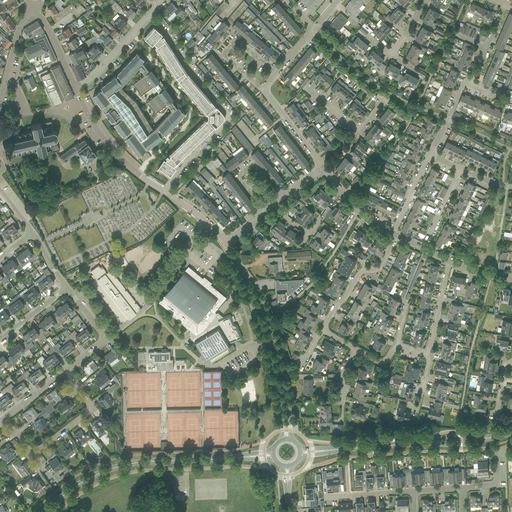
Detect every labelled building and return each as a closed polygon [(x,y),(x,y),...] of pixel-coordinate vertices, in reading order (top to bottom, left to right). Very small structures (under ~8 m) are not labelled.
[(7,0),(3,4),(0,6),(0,21),(0,22),(0,21),(0,23),(7,32),(9,31),(15,27),(13,23),(12,23),(10,20),(8,16),(6,17),(3,13),(7,10),(9,12),(12,9),(15,6),(16,7),(19,4),(16,0),(7,0)] [(64,3),(62,1),(61,0),(57,0),(56,2),(56,3),(53,5),(48,9),(50,12),(49,12),(50,14),(51,14),(53,16),(52,17),(55,22),(76,9),(72,3),(64,9),(61,6),(64,3)] [(116,2),(113,0),(108,0),(113,5),(110,7),(116,13),(119,11),(113,4),(116,2)] [(300,0),(301,0),(306,5),(312,10),(320,0),(300,0)] [(351,0),(350,1),(359,9),(364,2),(366,4),(369,1),(368,0),(351,0)] [(443,1),(441,0),(433,0),(432,3),(443,9),(445,6),(442,4),(443,1)] [(359,9),(350,1),(345,8),(352,14),(350,16),(356,22),(359,19),(354,15),(359,9)] [(122,8),(116,2),(113,4),(119,11),(122,8)] [(188,7),(192,12),(195,15),(197,13),(190,2),(187,5),(188,7)] [(403,8),(396,2),(393,5),(396,8),(393,12),(401,19),(405,13),(401,10),(403,8)] [(179,17),(184,12),(179,7),(177,9),(172,3),(162,13),(167,19),(174,12),(179,17)] [(276,13),(282,8),(278,3),(272,8),(276,13)] [(468,12),(467,14),(472,17),(477,6),(472,3),(471,5),(468,12)] [(131,8),(128,11),(125,8),(123,10),(126,13),(125,13),(130,18),(136,13),(133,10),(136,7),(132,4),(129,7),(131,8)] [(477,6),(472,17),(477,19),(483,6),(480,5),(480,7),(477,6)] [(483,6),(477,19),(479,20),(481,20),(482,20),(483,18),(487,10),(485,9),(485,7),(483,6)] [(260,13),(255,7),(252,10),(258,15),(260,13)] [(282,8),(276,13),(274,15),(278,19),(280,17),(286,12),(282,8)] [(429,8),(426,14),(434,19),(435,16),(439,17),(441,14),(429,8)] [(487,10),(483,18),(488,20),(488,21),(491,22),(494,17),(490,16),(492,12),(487,10)] [(290,17),(286,12),(280,17),(284,22),(290,17)] [(384,18),(386,20),(389,17),(393,21),(396,24),(401,19),(393,12),(390,15),(389,13),(384,18)] [(340,13),(335,19),(343,26),(348,20),(354,25),(356,22),(350,16),(347,19),(340,13)] [(434,19),(426,14),(423,20),(434,27),(436,23),(432,21),(434,19)] [(265,23),(267,21),(261,15),(259,17),(265,23)] [(380,15),(378,17),(380,19),(382,21),(380,23),(382,25),(380,28),(387,34),(392,29),(388,26),(385,23),(387,21),(388,21),(386,20),(384,18),(383,17),(382,16),(380,15)] [(112,19),(110,21),(114,25),(116,23),(117,24),(121,29),(127,23),(120,16),(114,21),(112,19)] [(294,21),(290,17),(284,22),(288,26),(294,21)] [(343,26),(335,19),(329,26),(335,31),(333,32),(337,35),(338,34),(339,34),(341,32),(339,30),(343,26)] [(110,21),(110,22),(108,20),(106,22),(113,30),(110,33),(115,38),(120,33),(114,28),(115,27),(114,25),(110,21)] [(237,30),(242,24),(237,20),(232,26),(237,30)] [(37,21),(29,26),(33,34),(34,33),(35,35),(32,36),(33,39),(45,34),(43,30),(42,28),(37,21)] [(294,21),(288,26),(290,28),(287,31),(289,33),(292,31),(298,26),(294,21)] [(230,26),(224,22),(220,26),(226,31),(230,26)] [(67,26),(68,28),(62,31),(66,38),(75,32),(72,28),(74,25),(73,23),(67,26)] [(175,32),(178,30),(172,23),(169,25),(175,32)] [(364,23),(362,26),(366,30),(368,32),(371,29),(364,23)] [(467,28),(469,24),(466,23),(465,25),(463,24),(460,32),(465,34),(467,28)] [(247,28),(242,24),(237,30),(242,34),(247,28)] [(247,28),(242,34),(246,38),(251,32),(255,28),(250,24),(247,28)] [(473,25),(469,24),(467,28),(465,34),(468,35),(473,25)] [(511,28),(511,27),(504,24),(502,30),(510,33),(511,28)] [(473,25),(468,35),(473,37),(475,32),(477,33),(478,31),(479,28),(473,25)] [(33,34),(29,26),(23,30),(24,32),(21,33),(25,39),(31,35),(32,36),(35,35),(34,33),(33,34)] [(147,34),(144,37),(153,45),(155,43),(156,45),(157,47),(155,48),(159,54),(163,60),(167,66),(171,72),(175,79),(177,78),(178,79),(179,81),(178,82),(182,87),(187,93),(192,98),(196,104),(201,109),(206,115),(207,114),(208,116),(208,117),(208,119),(207,120),(206,119),(200,124),(195,129),(190,134),(185,139),(180,144),(174,149),(169,154),(170,156),(170,157),(168,155),(166,157),(167,158),(166,159),(165,160),(164,159),(157,169),(164,173),(170,177),(177,167),(176,167),(174,166),(177,163),(183,158),(188,153),(193,148),(197,144),(198,143),(203,138),(209,133),(214,128),(214,127),(215,126),(217,128),(223,121),(224,121),(224,120),(225,119),(225,118),(225,117),(224,116),(224,115),(220,110),(218,108),(216,109),(215,108),(215,107),(210,102),(206,96),(201,91),(200,89),(196,85),(192,80),(187,74),(186,74),(185,72),(181,66),(177,60),(174,54),(170,48),(166,41),(165,41),(165,42),(164,39),(165,38),(166,38),(164,36),(162,37),(162,36),(161,36),(163,34),(157,29),(154,26),(153,26),(151,29),(149,31),(149,32),(147,34)] [(220,26),(216,31),(222,36),(226,31),(220,26)] [(302,30),(298,26),(292,31),(296,35),(302,30)] [(362,26),(359,29),(365,35),(368,32),(366,30),(362,26)] [(431,36),(433,33),(422,27),(419,33),(427,37),(428,35),(431,36)] [(377,31),(375,29),(373,32),(382,40),(387,34),(380,28),(377,31)] [(444,31),(437,28),(435,31),(437,32),(444,36),(445,34),(443,32),(444,31)] [(510,33),(502,30),(500,35),(507,39),(510,33)] [(216,31),(212,36),(218,40),(222,36),(216,31)] [(0,44),(1,45),(7,49),(11,42),(6,38),(5,38),(4,37),(5,35),(1,32),(0,33),(0,44)] [(107,34),(106,32),(100,38),(103,41),(107,46),(113,40),(108,36),(109,35),(107,34)] [(256,36),(251,32),(246,38),(251,42),(256,36)] [(419,33),(416,39),(426,45),(428,42),(430,39),(427,37),(419,33)] [(26,47),(21,49),(25,55),(26,54),(28,59),(33,57),(46,51),(47,51),(52,62),(56,60),(45,34),(33,39),(35,43),(26,47)] [(257,34),(256,36),(251,42),(255,46),(260,40),(262,38),(257,34)] [(500,35),(497,41),(505,44),(507,39),(500,35)] [(81,40),(79,36),(68,42),(72,49),(82,43),(80,40),(81,40)] [(212,36),(208,40),(214,45),(218,40),(212,36)] [(357,37),(353,42),(350,39),(349,41),(346,45),(345,46),(350,50),(353,47),(356,49),(363,42),(357,37)] [(206,38),(202,42),(198,48),(203,52),(207,47),(210,50),(214,45),(208,40),(206,38)] [(260,40),(255,46),(260,50),(265,44),(260,40)] [(82,47),(69,54),(71,58),(73,56),(75,59),(73,60),(75,64),(80,61),(87,57),(87,56),(89,58),(92,61),(94,59),(95,60),(98,57),(97,55),(99,53),(100,55),(103,52),(101,50),(97,46),(100,43),(98,41),(95,43),(95,44),(94,45),(94,46),(88,52),(84,49),(83,49),(82,47)] [(505,44),(497,41),(495,46),(502,50),(505,44)] [(363,42),(356,49),(359,52),(356,55),(360,59),(362,58),(366,53),(364,51),(368,46),(363,42)] [(461,50),(461,51),(472,55),(474,50),(470,48),(471,45),(464,42),(463,47),(465,48),(464,51),(461,50)] [(269,48),(265,44),(260,50),(264,54),(269,48)] [(423,54),(426,49),(420,45),(418,48),(413,45),(410,51),(418,55),(420,52),(423,54)] [(311,48),(306,52),(312,57),(315,59),(318,55),(318,56),(322,52),(314,46),(312,49),(311,48)] [(274,52),(269,48),(264,54),(269,57),(274,52)] [(494,55),(502,58),(505,52),(497,49),(494,55)] [(274,52),(269,57),(274,61),(278,56),(280,53),(275,50),(274,52)] [(366,53),(362,58),(367,62),(370,59),(373,61),(378,55),(373,50),(369,55),(366,53)] [(418,55),(410,51),(406,57),(412,60),(410,62),(417,66),(420,60),(416,59),(418,55)] [(472,55),(461,51),(459,55),(470,60),(472,55)] [(174,102),(172,100),(174,99),(165,88),(163,90),(158,83),(160,81),(151,70),(150,71),(148,68),(147,67),(147,66),(146,65),(142,61),(145,59),(137,52),(119,72),(117,73),(118,74),(117,76),(116,75),(101,86),(103,89),(102,90),(101,89),(93,95),(102,107),(103,106),(104,107),(103,108),(104,109),(105,111),(106,110),(107,111),(105,112),(112,122),(114,120),(116,123),(115,124),(124,136),(125,135),(127,137),(126,138),(139,156),(147,150),(146,149),(148,148),(148,149),(163,137),(165,134),(166,134),(186,113),(179,106),(178,107),(175,104),(175,103),(175,104),(174,103),(174,102)] [(312,57),(306,52),(303,57),(308,62),(312,57)] [(210,63),(216,58),(212,54),(206,59),(210,63)] [(378,55),(373,61),(375,64),(373,67),(379,72),(383,65),(382,66),(380,64),(383,60),(378,55)] [(470,60),(459,55),(457,60),(467,65),(470,60)] [(494,55),(492,60),(500,63),(502,58),(494,55)] [(80,61),(81,62),(72,67),(78,80),(86,77),(86,76),(89,75),(89,73),(90,72),(96,67),(93,64),(87,57),(83,59),(80,61)] [(308,62),(303,57),(299,61),(305,66),(308,62)] [(216,58),(210,63),(212,66),(210,67),(212,69),(219,63),(216,58)] [(467,65),(457,60),(454,67),(456,68),(460,70),(461,68),(465,70),(467,65)] [(500,63),(492,60),(490,66),(497,69),(500,63)] [(299,61),(295,66),(301,71),(305,66),(299,61)] [(219,63),(212,69),(214,72),(215,70),(217,72),(223,67),(219,63)] [(387,67),(383,65),(379,72),(379,71),(389,77),(390,74),(395,66),(389,63),(387,67)] [(47,69),(38,73),(50,107),(51,107),(50,106),(53,105),(53,106),(54,106),(53,105),(61,102),(62,102),(61,101),(64,100),(65,102),(73,98),(73,97),(68,86),(67,83),(59,64),(50,68),(51,71),(49,72),(48,72),(47,70),(47,69)] [(301,71),(295,66),(291,70),(297,75),(299,73),(301,75),(303,73),(301,71)] [(395,66),(390,74),(393,76),(392,77),(398,81),(401,76),(398,74),(400,69),(395,66)] [(497,69),(490,66),(487,71),(495,74),(497,69)] [(216,74),(215,75),(219,79),(221,77),(227,72),(223,67),(217,72),(216,74)] [(315,75),(315,76),(316,77),(319,80),(326,71),(327,70),(323,67),(322,68),(320,69),(315,75)] [(451,68),(449,73),(457,77),(460,70),(456,68),(455,70),(451,68)] [(291,70),(287,75),(293,80),(295,82),(296,83),(300,78),(297,75),(291,70)] [(327,70),(326,71),(319,80),(323,83),(329,76),(331,74),(327,70)] [(495,74),(487,71),(485,77),(493,80),(495,74)] [(227,72),(221,77),(225,82),(231,77),(227,72)] [(398,81),(397,83),(403,86),(404,84),(405,83),(408,84),(408,85),(413,76),(406,73),(404,76),(404,77),(401,76),(398,81)] [(457,77),(449,73),(447,78),(455,82),(457,77)] [(293,80),(287,75),(283,80),(289,85),(293,80)] [(329,76),(323,83),(328,87),(333,80),(329,76)] [(407,85),(406,88),(409,90),(410,87),(411,86),(415,88),(419,80),(417,79),(415,78),(413,76),(408,85),(408,84),(407,85)] [(31,77),(23,80),(28,89),(29,89),(30,89),(31,91),(37,88),(31,77)] [(235,81),(231,77),(225,82),(229,86),(235,81)] [(493,80),(485,77),(482,82),(490,86),(493,80)] [(447,78),(446,81),(443,79),(441,84),(442,84),(447,87),(448,85),(453,87),(454,85),(455,85),(456,83),(455,83),(455,82),(447,78)] [(339,79),(336,82),(331,89),(335,93),(343,83),(339,79)] [(235,81),(229,86),(233,91),(239,86),(235,81)] [(343,83),(335,93),(339,96),(345,89),(347,87),(343,83)] [(447,87),(442,84),(441,86),(440,87),(438,91),(449,96),(452,91),(447,88),(447,87)] [(236,90),(238,93),(235,95),(237,97),(237,98),(246,90),(242,85),(236,90)] [(347,87),(345,89),(339,96),(344,100),(351,90),(347,87)] [(246,90),(237,98),(240,99),(242,97),(244,100),(250,95),(246,90)] [(351,90),(344,100),(348,103),(353,96),(354,97),(356,94),(351,90)] [(449,96),(438,91),(436,96),(447,101),(449,96)] [(463,105),(468,96),(465,94),(464,96),(462,95),(458,103),(463,105)] [(254,99),(250,95),(244,100),(248,104),(254,99)] [(447,101),(436,96),(433,104),(439,106),(440,104),(445,106),(447,101)] [(468,96),(463,105),(468,108),(472,99),(470,98),(470,97),(468,96)] [(254,99),(248,104),(252,109),(258,104),(254,99)] [(472,99),(468,108),(473,110),(478,100),(475,99),(474,100),(472,99)] [(356,100),(353,102),(348,109),(352,113),(360,103),(356,100)] [(480,101),(478,100),(473,110),(478,112),(482,104),(479,103),(480,101)] [(293,103),(287,107),(287,108),(287,109),(288,111),(289,111),(289,110),(291,112),(299,106),(300,105),(298,103),(295,105),(293,103)] [(360,103),(352,113),(356,116),(362,109),(364,106),(360,103)] [(484,105),(482,104),(478,112),(483,114),(487,104),(485,103),(484,105)] [(262,109),(258,104),(252,109),(256,114),(262,109)] [(487,104),(483,114),(488,116),(492,108),(489,107),(490,105),(487,104)] [(299,106),(291,112),(293,114),(292,115),(292,116),(293,117),(294,117),(295,117),(303,111),(299,106)] [(494,109),(492,108),(488,116),(493,119),(497,109),(495,107),(494,109)] [(362,109),(356,116),(358,117),(361,119),(363,116),(366,118),(370,113),(367,111),(366,112),(364,111),(365,109),(363,108),(362,109)] [(389,108),(384,114),(390,119),(394,113),(401,119),(403,120),(404,119),(406,121),(408,119),(404,116),(398,111),(394,108),(392,110),(389,108)] [(265,113),(262,109),(256,114),(260,118),(265,113)] [(500,110),(497,109),(493,119),(498,121),(502,113),(499,111),(500,110)] [(303,111),(295,117),(294,118),(295,120),(296,120),(297,120),(298,122),(306,116),(303,111)] [(508,123),(511,113),(508,112),(507,114),(505,113),(502,121),(508,123)] [(265,113),(260,118),(264,123),(269,118),(265,113)] [(384,114),(379,120),(385,125),(388,122),(390,124),(392,121),(390,119),(384,114)] [(307,115),(306,116),(298,122),(300,124),(299,124),(299,125),(300,127),(301,127),(302,126),(302,127),(308,122),(306,120),(309,117),(307,115)] [(269,118),(264,123),(261,125),(263,127),(265,125),(267,127),(273,122),(269,118)] [(426,125),(434,129),(436,125),(435,125),(436,123),(426,118),(425,121),(427,122),(426,125)] [(11,134),(11,135),(6,136),(5,136),(5,137),(6,137),(7,142),(4,143),(3,142),(2,143),(3,144),(4,149),(4,150),(5,151),(5,150),(8,149),(10,154),(9,155),(10,156),(10,155),(15,154),(15,155),(16,155),(16,154),(20,153),(20,154),(21,153),(21,152),(25,151),(26,152),(27,152),(26,151),(31,150),(31,151),(32,155),(37,153),(36,154),(37,155),(38,153),(46,151),(47,152),(47,151),(51,150),(53,151),(53,152),(54,151),(55,151),(56,152),(59,151),(59,150),(59,151),(60,150),(59,150),(58,145),(59,143),(58,143),(56,142),(55,140),(56,140),(55,139),(57,137),(58,137),(58,136),(57,136),(56,133),(57,132),(56,132),(53,131),(54,130),(53,130),(52,126),(53,126),(52,126),(51,121),(51,120),(50,121),(45,122),(45,121),(45,122),(41,123),(40,123),(39,124),(31,126),(30,125),(30,126),(26,127),(27,132),(22,133),(22,132),(21,132),(21,133),(17,134),(17,133),(16,133),(16,134),(12,135),(11,134)] [(312,122),(309,125),(305,128),(307,130),(306,131),(309,136),(317,130),(318,129),(312,122)] [(375,124),(370,131),(379,138),(381,135),(379,134),(381,130),(384,132),(388,135),(390,133),(385,128),(380,125),(378,127),(375,124)] [(277,135),(283,130),(280,125),(273,130),(277,135)] [(426,125),(425,128),(422,126),(421,129),(431,134),(432,132),(433,133),(434,129),(426,125)] [(421,129),(420,131),(422,132),(421,135),(429,140),(431,136),(430,136),(431,134),(421,129)] [(283,130),(277,135),(281,139),(287,135),(283,130)] [(321,135),(317,130),(309,136),(313,141),(321,135)] [(379,138),(370,131),(365,137),(368,139),(366,141),(372,146),(375,143),(373,141),(375,138),(377,140),(379,138)] [(287,135),(281,139),(283,142),(280,144),(282,147),(285,144),(291,140),(287,135)] [(321,135),(313,141),(317,146),(326,139),(324,137),(321,139),(319,136),(321,135)] [(421,135),(419,138),(417,137),(416,140),(417,140),(426,144),(426,143),(427,143),(429,140),(421,135)] [(326,139),(317,146),(321,151),(323,149),(325,151),(332,147),(328,143),(326,139)] [(77,143),(63,154),(59,157),(63,162),(67,159),(74,154),(76,156),(78,154),(85,163),(96,155),(88,144),(87,144),(84,140),(78,144),(77,143)] [(291,140),(285,144),(288,149),(294,144),(291,140)] [(372,146),(366,141),(365,144),(360,140),(355,146),(363,153),(368,147),(371,149),(373,147),(372,146)] [(417,140),(415,143),(413,142),(412,145),(422,149),(423,148),(424,148),(426,144),(417,140)] [(447,154),(452,144),(447,141),(443,150),(445,151),(444,152),(447,154)] [(294,144),(288,149),(290,151),(287,154),(289,156),(292,154),(298,149),(294,144)] [(452,144),(447,154),(449,155),(450,153),(452,154),(456,146),(452,144)] [(422,149),(412,145),(411,147),(415,149),(413,152),(420,155),(422,152),(421,151),(422,149)] [(363,153),(355,146),(350,152),(354,155),(352,158),(354,159),(360,164),(362,161),(359,159),(363,153)] [(456,146),(452,154),(455,155),(454,157),(456,158),(461,149),(456,146)] [(298,149),(292,154),(296,158),(302,154),(298,149)] [(466,151),(461,149),(456,158),(459,160),(460,158),(462,159),(463,157),(466,151)] [(466,151),(463,157),(466,158),(465,160),(467,161),(472,151),(467,149),(466,151)] [(249,155),(244,150),(239,153),(244,159),(249,155)] [(261,154),(257,150),(251,155),(255,159),(261,154)] [(408,153),(406,157),(406,158),(411,161),(412,158),(417,161),(418,160),(417,160),(418,158),(418,159),(420,155),(413,152),(410,150),(408,153)] [(472,151),(467,161),(470,162),(470,160),(473,162),(477,154),(472,151)] [(239,153),(235,157),(239,163),(244,159),(239,153)] [(261,154),(255,159),(259,164),(265,159),(261,154)] [(302,154),(296,158),(299,163),(305,158),(302,154)] [(482,156),(477,154),(473,162),(475,163),(474,164),(477,166),(482,156)] [(482,156),(477,166),(479,167),(480,165),(482,166),(486,158),(482,156)] [(217,157),(216,157),(212,160),(217,167),(219,166),(222,164),(217,157)] [(239,163),(235,157),(230,161),(234,166),(239,163)] [(265,159),(259,164),(263,168),(269,163),(267,161),(269,159),(267,157),(265,159)] [(305,158),(299,163),(303,168),(309,163),(305,158)] [(360,164),(354,159),(351,162),(345,158),(341,163),(350,170),(354,165),(356,167),(359,164),(360,164)] [(404,161),(403,164),(413,169),(415,165),(414,165),(415,163),(416,164),(417,161),(412,158),(411,161),(406,158),(404,161)] [(491,161),(486,158),(482,166),(485,168),(484,169),(486,170),(491,161)] [(494,162),(491,161),(486,170),(489,172),(490,170),(492,171),(496,164),(497,165),(499,161),(495,159),(494,162)] [(230,161),(225,164),(230,170),(234,166),(230,161)] [(273,168),(269,163),(263,168),(267,173),(273,168)] [(350,170),(341,163),(337,168),(345,176),(350,170)] [(413,169),(403,164),(402,164),(400,169),(410,174),(411,172),(411,173),(413,169)] [(277,173),(273,168),(267,173),(271,178),(277,173)] [(441,176),(437,175),(439,172),(432,168),(430,172),(431,172),(430,174),(440,179),(441,176)] [(399,171),(399,172),(398,175),(401,176),(408,180),(410,176),(409,176),(410,174),(400,169),(399,171)] [(226,182),(232,177),(228,172),(222,177),(226,182)] [(280,177),(277,173),(271,178),(275,182),(280,177)] [(440,179),(430,174),(429,176),(428,175),(426,179),(434,182),(435,179),(439,181),(440,179)] [(408,180),(401,176),(399,179),(396,178),(395,180),(404,185),(405,183),(406,183),(408,180)] [(236,182),(232,177),(226,182),(230,187),(236,182)] [(280,177),(275,182),(276,184),(279,187),(284,182),(280,177)] [(434,182),(426,179),(425,182),(426,183),(425,185),(435,190),(436,187),(432,185),(434,182)] [(395,180),(394,182),(392,182),(391,185),(403,191),(404,187),(403,187),(404,185),(395,180)] [(210,183),(213,186),(216,190),(217,189),(220,187),(218,185),(216,186),(213,181),(210,183)] [(190,192),(196,186),(191,182),(186,187),(190,192)] [(239,187),(236,182),(230,187),(233,191),(239,187)] [(465,183),(464,186),(474,191),(476,186),(468,182),(467,184),(465,183)] [(198,184),(196,186),(190,192),(194,196),(200,190),(202,188),(198,184)] [(435,190),(425,185),(424,186),(423,186),(421,190),(428,193),(431,195),(433,192),(435,190)] [(447,191),(448,189),(442,186),(439,192),(440,193),(445,195),(447,191)] [(474,191),(464,186),(463,188),(464,189),(463,192),(471,196),(474,191)] [(239,187),(233,191),(237,196),(243,191),(239,187)] [(319,204),(320,202),(327,194),(320,189),(314,197),(318,200),(316,202),(319,204)] [(204,195),(200,190),(194,196),(198,200),(204,195)] [(370,204),(375,193),(369,190),(366,196),(367,196),(365,201),(370,204)] [(421,190),(418,195),(424,198),(429,200),(430,198),(429,198),(431,195),(428,193),(421,190)] [(243,191),(237,196),(241,201),(247,196),(243,191)] [(471,196),(463,192),(462,194),(461,193),(459,196),(469,200),(471,196)] [(380,196),(375,193),(370,204),(374,206),(378,198),(380,196)] [(327,194),(320,202),(323,204),(321,206),(325,208),(326,209),(323,214),(325,216),(330,208),(326,205),(332,198),(327,194)] [(208,199),(204,195),(198,200),(203,204),(208,199)] [(418,195),(414,203),(422,207),(423,204),(426,206),(429,200),(424,198),(418,195)] [(241,201),(238,203),(242,207),(244,206),(250,201),(247,196),(241,201)] [(309,201),(302,196),(300,199),(306,203),(305,203),(307,204),(309,201)] [(469,200),(459,196),(458,198),(460,199),(459,201),(467,205),(469,200)] [(378,198),(374,206),(379,209),(383,201),(378,198)] [(385,198),(383,201),(379,209),(384,211),(389,200),(385,198)] [(208,199),(203,204),(207,209),(212,203),(208,199)] [(389,200),(384,211),(389,214),(394,203),(389,200)] [(254,206),(250,201),(244,206),(248,211),(254,206)] [(456,203),(455,205),(464,210),(467,205),(459,201),(457,203),(456,203)] [(212,203),(207,209),(211,213),(216,208),(212,203)] [(400,206),(394,203),(389,214),(394,216),(398,208),(399,209),(400,206)] [(425,209),(422,207),(414,203),(413,207),(414,207),(413,209),(422,214),(425,209)] [(291,204),(285,208),(288,212),(294,208),(291,204)] [(464,210),(455,205),(453,208),(455,209),(454,211),(462,215),(464,210)] [(304,210),(302,213),(309,219),(314,213),(304,206),(302,209),(304,210)] [(333,210),(330,208),(325,216),(328,218),(330,215),(332,217),(335,220),(341,212),(338,210),(339,209),(336,207),(333,210)] [(221,212),(216,208),(211,213),(215,217),(221,212)] [(422,214),(413,209),(412,211),(411,211),(409,214),(416,218),(418,215),(421,217),(422,214)] [(462,215),(454,211),(453,213),(451,212),(450,215),(459,220),(462,215)] [(221,212),(215,217),(219,222),(225,216),(221,212)] [(341,212),(335,220),(333,223),(337,225),(338,229),(340,230),(338,234),(342,236),(347,226),(345,225),(347,224),(344,222),(348,216),(345,214),(345,215),(341,212)] [(299,216),(298,215),(295,218),(305,225),(309,219),(302,213),(299,216)] [(416,218),(409,214),(407,218),(408,218),(407,220),(417,225),(418,222),(415,221),(416,218)] [(459,220),(450,215),(448,217),(450,218),(449,221),(457,225),(459,220)] [(229,221),(225,216),(219,222),(224,226),(229,221)] [(6,220),(8,223),(5,225),(12,235),(18,231),(14,226),(16,224),(11,217),(6,220)] [(417,225),(407,220),(406,222),(406,221),(404,225),(411,228),(412,226),(416,227),(417,225)] [(273,228),(270,231),(274,234),(273,234),(279,238),(285,230),(283,229),(285,225),(279,221),(273,228)] [(443,228),(450,232),(452,229),(455,230),(457,228),(447,223),(446,225),(445,224),(443,228)] [(12,235),(5,225),(0,229),(0,234),(3,239),(5,237),(7,239),(12,235)] [(411,228),(404,225),(402,229),(403,229),(402,231),(405,232),(405,233),(405,234),(411,237),(412,236),(412,235),(412,236),(413,235),(413,234),(413,233),(414,230),(411,229),(411,228)] [(320,233),(320,234),(322,235),(320,238),(327,244),(329,241),(331,239),(333,236),(330,233),(331,233),(328,231),(324,228),(320,233)] [(450,232),(443,228),(441,232),(442,232),(441,234),(451,239),(452,236),(449,235),(450,232)] [(285,230),(279,238),(284,242),(288,245),(290,242),(291,241),(296,234),(290,229),(287,232),(285,230)] [(358,230),(357,232),(353,230),(348,239),(357,244),(357,243),(363,233),(358,230)] [(363,233),(357,243),(362,245),(363,243),(368,235),(363,233)] [(451,239),(441,234),(440,236),(440,235),(438,239),(447,243),(448,240),(450,241),(451,239)] [(268,245),(271,241),(263,235),(261,238),(258,236),(253,242),(263,249),(267,244),(268,245)] [(368,235),(363,243),(370,247),(370,246),(371,244),(370,243),(372,238),(368,235)] [(313,240),(309,245),(312,247),(313,248),(315,249),(315,248),(318,250),(320,246),(323,249),(327,244),(320,238),(318,241),(316,239),(314,241),(313,240)] [(447,243),(438,239),(436,242),(437,243),(436,245),(446,250),(448,244),(447,243)] [(370,246),(370,247),(368,249),(375,253),(381,243),(376,240),(372,247),(370,246)] [(381,243),(375,253),(381,257),(383,253),(382,252),(386,245),(381,243)] [(401,249),(399,254),(407,258),(409,259),(413,251),(406,247),(404,250),(401,249)] [(30,256),(33,260),(37,256),(33,251),(31,253),(27,248),(22,252),(27,259),(30,256)] [(310,251),(286,253),(287,259),(296,258),(298,258),(298,260),(311,259),(310,251)] [(17,256),(18,258),(16,260),(22,268),(22,267),(29,261),(27,259),(22,252),(17,256)] [(399,254),(396,259),(404,263),(407,258),(399,254)] [(345,263),(353,268),(357,261),(346,255),(345,258),(347,260),(345,263)] [(283,271),(282,257),(267,258),(270,258),(270,264),(270,272),(283,271)] [(12,259),(7,264),(12,270),(15,268),(18,271),(22,268),(16,260),(14,261),(12,259)] [(396,259),(394,264),(395,264),(394,266),(401,270),(404,271),(405,269),(407,264),(406,264),(404,263),(396,259)] [(431,261),(429,266),(427,266),(426,269),(429,269),(437,272),(439,266),(434,265),(435,262),(431,261)] [(353,268),(345,263),(343,267),(340,266),(337,271),(336,271),(336,272),(342,275),(344,276),(346,272),(349,274),(353,268)] [(12,270),(7,264),(2,268),(6,273),(4,274),(9,281),(8,279),(12,276),(9,273),(12,270)] [(121,324),(142,308),(142,307),(140,308),(136,303),(135,303),(134,302),(135,302),(126,290),(125,291),(124,289),(125,289),(116,277),(115,278),(114,277),(115,276),(110,270),(112,269),(106,273),(105,272),(102,267),(100,268),(98,265),(90,271),(92,274),(91,275),(95,280),(96,281),(91,285),(91,286),(92,285),(97,290),(98,291),(107,303),(107,302),(108,304),(117,316),(117,315),(118,316),(118,317),(122,323),(121,324)] [(163,298),(159,302),(168,310),(173,314),(172,315),(185,326),(190,331),(189,333),(190,336),(189,337),(193,342),(194,342),(195,342),(203,355),(206,361),(209,359),(212,363),(230,352),(235,348),(233,344),(230,346),(229,344),(228,341),(231,340),(235,341),(240,339),(241,336),(238,327),(237,327),(231,325),(233,322),(235,321),(233,316),(231,317),(228,316),(222,318),(217,314),(215,312),(217,309),(226,298),(211,285),(212,283),(207,279),(206,278),(204,277),(203,279),(198,275),(196,273),(188,266),(185,271),(185,270),(182,274),(181,275),(181,276),(179,278),(175,282),(174,284),(167,292),(165,294),(163,296),(164,297),(163,298)] [(392,267),(390,272),(398,276),(401,270),(394,266),(394,268),(392,267)] [(43,279),(48,286),(54,282),(50,277),(52,276),(46,268),(42,272),(46,277),(43,279)] [(342,275),(336,272),(332,278),(334,280),(332,283),(341,288),(345,281),(340,278),(342,275)] [(398,276),(390,272),(387,277),(398,282),(398,283),(400,280),(397,278),(398,276)] [(0,274),(0,279),(1,279),(4,284),(9,281),(4,274),(2,276),(0,274)] [(427,275),(425,274),(424,279),(426,279),(426,280),(435,282),(436,277),(427,275)] [(457,286),(459,277),(452,276),(449,288),(452,289),(453,285),(457,286)] [(48,286),(43,279),(41,277),(34,282),(34,283),(40,290),(42,288),(43,290),(45,289),(46,290),(48,288),(48,287),(48,286)] [(285,291),(286,295),(289,295),(289,294),(290,294),(300,286),(301,287),(302,285),(302,284),(304,282),(304,277),(274,279),(275,292),(277,292),(285,291)] [(398,282),(387,277),(385,282),(395,287),(398,282)] [(459,277),(457,286),(460,286),(459,291),(461,291),(460,295),(464,296),(466,289),(467,285),(464,285),(466,279),(459,277)] [(383,286),(382,287),(384,288),(383,290),(384,290),(389,293),(390,291),(393,286),(385,282),(384,282),(383,284),(384,284),(383,286)] [(466,289),(464,296),(467,296),(471,297),(472,291),(476,292),(479,284),(472,282),(469,290),(466,289)] [(34,283),(27,289),(28,291),(34,298),(34,297),(35,298),(38,296),(37,295),(39,294),(37,292),(40,290),(34,283)] [(341,288),(332,283),(331,287),(328,285),(324,292),(330,295),(331,293),(337,296),(341,288)] [(365,283),(361,289),(370,294),(371,291),(374,293),(376,290),(377,287),(373,285),(370,283),(371,284),(370,286),(368,285),(365,283)] [(23,290),(19,293),(22,298),(24,297),(28,302),(34,298),(28,291),(27,289),(26,288),(23,290)] [(370,294),(361,289),(358,295),(363,298),(361,301),(367,304),(370,298),(368,297),(370,294)] [(508,303),(511,303),(511,294),(509,294),(510,291),(508,290),(508,289),(503,289),(502,294),(504,294),(503,300),(508,300),(508,303)] [(286,299),(286,295),(285,291),(277,292),(277,299),(280,299),(280,302),(286,302),(285,299),(286,299)] [(12,300),(19,309),(24,305),(20,300),(22,298),(19,293),(14,297),(17,300),(14,302),(12,300)] [(319,296),(318,297),(317,299),(320,301),(319,304),(326,308),(329,302),(319,296)] [(388,300),(386,302),(389,304),(397,308),(400,301),(389,296),(388,300)] [(419,305),(420,305),(419,307),(427,309),(423,308),(423,306),(428,307),(430,302),(421,299),(419,305)] [(19,309),(12,300),(7,304),(6,303),(4,305),(4,306),(10,313),(12,312),(13,314),(19,309)] [(367,304),(361,301),(360,303),(355,301),(352,307),(359,311),(361,308),(364,310),(367,304)] [(66,302),(60,307),(68,316),(66,313),(69,311),(72,316),(76,313),(72,308),(71,309),(66,302)] [(451,303),(450,310),(463,313),(465,309),(467,309),(468,308),(474,309),(475,306),(462,303),(461,306),(451,303)] [(326,308),(319,304),(317,307),(313,305),(310,310),(312,312),(316,314),(317,311),(323,314),(326,308)] [(385,305),(383,309),(394,314),(397,308),(389,304),(388,307),(385,305)] [(2,308),(4,310),(0,312),(0,315),(4,321),(9,317),(8,315),(10,313),(4,306),(2,308)] [(68,316),(60,307),(55,311),(58,315),(55,317),(61,324),(66,320),(65,318),(68,316)] [(359,311),(352,307),(348,313),(351,315),(350,317),(357,321),(360,316),(357,314),(359,311)] [(418,311),(419,311),(422,312),(421,316),(417,315),(417,317),(428,320),(430,314),(426,312),(427,309),(419,307),(418,311)] [(312,312),(310,310),(307,309),(304,314),(308,316),(306,319),(313,324),(317,318),(311,314),(312,312)] [(463,313),(450,310),(448,317),(454,318),(453,321),(460,323),(461,317),(463,317),(463,313)] [(381,314),(378,320),(390,326),(393,320),(389,318),(387,317),(388,315),(381,311),(380,314),(381,314)] [(55,317),(53,319),(50,315),(44,319),(49,326),(52,324),(56,328),(61,324),(55,317)] [(77,315),(71,320),(73,323),(80,318),(77,315)] [(428,320),(417,317),(413,316),(413,318),(418,319),(417,325),(416,324),(415,326),(423,328),(423,325),(427,326),(428,320)] [(49,326),(44,319),(39,324),(43,329),(40,331),(45,337),(50,333),(46,328),(49,326)] [(313,324),(306,319),(304,322),(300,320),(297,326),(299,327),(302,329),(304,326),(310,330),(313,324)] [(374,326),(372,328),(374,329),(377,331),(380,332),(381,330),(382,331),(383,331),(387,333),(390,326),(378,320),(377,323),(375,327),(374,326)] [(511,321),(503,320),(501,332),(511,333),(511,321)] [(460,323),(453,321),(453,324),(448,323),(447,326),(448,327),(448,330),(456,332),(458,326),(460,326),(461,323),(460,323)] [(348,335),(353,326),(346,322),(345,325),(342,323),(338,330),(348,335)] [(84,323),(80,326),(83,330),(80,333),(86,339),(91,335),(86,328),(87,328),(84,323)] [(423,328),(415,326),(414,326),(413,330),(412,330),(411,331),(410,334),(411,335),(411,336),(414,337),(424,339),(424,337),(425,337),(426,332),(419,331),(420,328),(422,329),(423,328)] [(296,333),(294,336),(306,343),(310,337),(306,335),(308,332),(302,329),(299,327),(296,333)] [(45,337),(40,331),(38,333),(33,328),(28,332),(33,339),(36,337),(39,341),(45,337)] [(68,330),(67,331),(69,334),(73,340),(76,338),(80,343),(86,339),(80,333),(78,335),(74,330),(71,333),(68,330)] [(446,333),(445,337),(449,338),(448,340),(448,341),(450,341),(456,343),(457,339),(458,336),(455,336),(456,332),(448,330),(447,333),(446,333)] [(375,333),(372,339),(375,341),(372,346),(380,350),(383,346),(384,347),(385,343),(380,340),(382,337),(380,336),(381,333),(380,332),(377,331),(375,333)] [(33,339),(28,332),(22,336),(26,341),(24,343),(30,352),(31,352),(29,349),(34,345),(30,341),(33,339)] [(73,340),(69,334),(64,338),(67,343),(64,345),(69,352),(75,348),(71,342),(73,340)] [(293,335),(291,339),(296,342),(294,345),(302,349),(306,343),(294,336),(293,335)] [(497,335),(496,343),(501,343),(499,350),(509,352),(510,345),(508,344),(508,340),(507,340),(508,336),(497,335)] [(414,337),(413,342),(416,343),(416,344),(423,346),(424,341),(423,341),(424,339),(414,337)] [(55,338),(47,342),(49,347),(58,343),(55,338)] [(325,340),(321,347),(325,349),(326,350),(325,353),(323,352),(323,353),(332,358),(335,352),(334,352),(336,347),(334,346),(325,340)] [(443,343),(442,349),(450,351),(454,352),(455,349),(457,343),(456,343),(450,341),(449,344),(443,343)] [(30,352),(24,343),(24,344),(26,346),(23,348),(19,343),(14,347),(19,354),(22,352),(25,356),(30,352)] [(69,352),(64,345),(61,348),(58,343),(53,347),(57,353),(60,351),(64,356),(69,352)] [(104,356),(109,364),(110,363),(111,366),(119,360),(118,359),(119,358),(121,356),(122,356),(124,354),(122,352),(119,348),(117,350),(115,346),(111,350),(112,351),(104,356)] [(19,354),(14,347),(8,351),(12,357),(10,359),(14,364),(19,360),(16,356),(19,354)] [(57,353),(53,347),(47,351),(51,356),(48,358),(53,364),(59,360),(54,355),(57,353)] [(450,351),(442,349),(440,356),(446,357),(445,360),(449,361),(452,362),(453,356),(449,355),(450,351)] [(170,352),(167,352),(148,352),(148,365),(157,364),(157,365),(173,365),(173,359),(170,359),(170,352)] [(291,359),(296,362),(299,356),(294,353),(291,359)] [(14,364),(10,359),(7,361),(3,355),(0,357),(0,362),(2,366),(5,364),(8,368),(14,364)] [(493,356),(485,355),(483,369),(487,370),(486,371),(494,372),(496,362),(492,362),(493,356)] [(36,360),(38,362),(41,365),(43,363),(44,365),(47,369),(50,367),(53,364),(48,358),(45,360),(41,356),(36,360)] [(316,359),(312,366),(316,368),(318,369),(320,371),(322,372),(324,368),(328,361),(322,357),(320,361),(316,359)] [(88,375),(98,368),(92,360),(82,368),(88,375)] [(439,362),(437,369),(449,371),(450,365),(455,366),(456,363),(452,362),(449,361),(448,364),(439,362)] [(38,362),(33,366),(36,370),(33,372),(39,380),(39,379),(41,377),(44,375),(41,371),(40,370),(43,368),(42,367),(41,365),(38,362)] [(405,374),(403,379),(413,382),(414,376),(418,377),(420,368),(416,367),(416,365),(408,363),(406,374),(405,374)] [(367,373),(371,375),(373,367),(364,364),(363,368),(359,367),(356,375),(365,378),(367,373)] [(101,375),(94,381),(98,386),(108,378),(105,374),(106,373),(104,369),(99,373),(101,375)] [(449,371),(437,369),(435,375),(445,378),(444,381),(452,383),(453,380),(447,378),(448,375),(450,372),(449,371)] [(27,370),(22,374),(26,380),(29,378),(33,384),(39,380),(33,372),(30,375),(27,370)] [(493,375),(488,374),(471,371),(470,374),(479,376),(478,384),(483,385),(483,389),(492,391),(493,382),(485,381),(485,377),(486,377),(492,378),(493,375)] [(26,380),(22,374),(16,378),(20,383),(17,385),(23,393),(22,392),(28,388),(24,383),(26,380)] [(304,389),(304,394),(315,394),(315,388),(313,388),(312,380),(304,380),(304,389)] [(369,389),(371,383),(364,381),(363,384),(358,382),(356,388),(364,391),(366,388),(369,389)] [(440,383),(438,389),(446,391),(447,388),(451,389),(452,385),(452,383),(444,381),(444,384),(440,383)] [(402,387),(400,395),(404,396),(406,396),(405,400),(411,401),(412,397),(411,397),(413,391),(413,388),(410,387),(410,384),(408,384),(404,383),(404,382),(403,386),(402,385),(402,387)] [(23,393),(17,385),(14,387),(10,383),(5,387),(10,393),(13,391),(17,396),(22,392),(23,393)] [(117,386),(115,383),(106,390),(109,393),(117,386)] [(10,393),(5,387),(0,391),(3,395),(0,398),(7,406),(6,405),(11,400),(7,395),(10,393)] [(364,391),(356,388),(353,395),(358,397),(358,400),(365,402),(367,396),(363,395),(364,391)] [(45,396),(50,402),(47,406),(46,405),(43,407),(46,411),(52,406),(54,404),(53,403),(60,397),(58,394),(59,393),(59,392),(59,391),(58,391),(57,392),(55,389),(45,396)] [(438,389),(436,396),(440,397),(439,400),(445,402),(451,403),(452,401),(448,400),(449,396),(445,395),(446,391),(438,389)] [(102,399),(101,398),(98,401),(101,406),(102,405),(105,408),(112,402),(110,399),(111,398),(107,394),(103,397),(104,397),(102,399)] [(475,395),(474,405),(476,405),(476,410),(485,411),(486,404),(482,404),(483,396),(475,395)] [(67,403),(65,400),(57,406),(61,412),(69,406),(70,407),(73,405),(70,400),(67,403)] [(330,417),(330,405),(322,405),(322,401),(320,401),(320,414),(321,414),(321,417),(330,417)] [(406,404),(400,402),(397,411),(399,411),(397,420),(404,421),(405,420),(408,421),(410,413),(404,411),(406,404)] [(439,419),(443,404),(435,402),(433,408),(429,407),(427,416),(439,419)] [(368,413),(369,409),(362,406),(361,409),(355,407),(353,413),(356,414),(355,417),(365,420),(367,416),(366,415),(367,413),(368,413)] [(28,422),(38,414),(32,407),(23,414),(28,422)] [(40,415),(38,417),(40,419),(42,418),(43,419),(49,415),(48,414),(46,411),(40,415)] [(321,417),(320,417),(320,427),(329,426),(338,427),(338,425),(338,424),(332,424),(332,417),(330,417),(321,417)] [(43,419),(42,418),(40,419),(34,423),(39,430),(47,424),(43,419)] [(107,432),(104,429),(104,428),(108,425),(104,419),(100,422),(100,421),(99,421),(98,421),(96,422),(95,421),(91,424),(95,430),(94,431),(99,438),(107,432)] [(79,446),(84,442),(85,441),(87,443),(94,438),(89,432),(85,436),(83,434),(82,434),(79,431),(73,435),(77,440),(76,441),(79,446)] [(67,445),(65,447),(63,443),(56,448),(60,454),(62,453),(65,457),(68,454),(69,456),(78,449),(74,444),(69,448),(67,445)] [(8,444),(0,449),(0,453),(4,459),(5,458),(6,459),(8,461),(8,462),(15,456),(12,453),(14,452),(8,444)] [(104,456),(106,455),(104,452),(103,453),(101,453),(98,455),(98,457),(96,458),(98,461),(100,459),(101,459),(103,457),(104,456)] [(50,464),(45,468),(48,472),(52,468),(53,469),(55,471),(56,472),(60,469),(60,470),(65,466),(66,466),(60,459),(61,460),(59,462),(58,460),(56,458),(52,461),(51,460),(48,462),(50,464)] [(478,468),(488,467),(487,461),(486,461),(486,458),(475,459),(476,464),(477,463),(478,468)] [(19,459),(15,462),(13,464),(23,477),(26,474),(28,473),(32,470),(26,461),(23,464),(19,459)] [(380,476),(377,476),(377,487),(378,487),(382,487),(382,486),(384,486),(383,481),(383,479),(386,479),(386,481),(387,481),(386,472),(386,466),(384,466),(381,466),(382,471),(379,472),(380,476)] [(333,476),(332,476),(333,487),(340,486),(339,481),(343,481),(342,469),(341,467),(338,467),(339,476),(333,476)] [(478,473),(477,473),(477,479),(483,479),(487,478),(488,478),(488,477),(487,474),(488,474),(488,467),(478,468),(478,473)] [(403,475),(399,475),(399,485),(406,485),(406,484),(408,483),(408,484),(409,484),(408,472),(407,469),(402,470),(403,475)] [(440,471),(436,471),(436,481),(443,481),(443,480),(446,479),(445,469),(440,469),(440,471)] [(455,481),(454,471),(450,471),(449,469),(445,469),(446,479),(449,479),(449,481),(455,481)] [(464,479),(464,474),(463,469),(459,469),(459,470),(454,471),(455,481),(461,480),(461,479),(464,479)] [(326,470),(322,471),(323,482),(326,482),(327,487),(333,487),(332,476),(326,476),(326,473),(326,470)] [(365,479),(364,470),(358,471),(359,474),(355,474),(356,485),(357,485),(357,486),(360,485),(360,484),(362,484),(362,477),(365,477),(365,479)] [(422,472),(417,472),(418,482),(424,482),(424,481),(427,481),(426,470),(421,471),(422,472)] [(436,481),(436,471),(431,471),(431,470),(426,470),(427,481),(430,481),(436,481)] [(366,474),(366,477),(367,487),(367,488),(371,488),(371,487),(373,487),(373,482),(373,480),(376,480),(376,482),(375,474),(376,474),(376,471),(372,471),(372,473),(371,473),(366,473),(366,474)] [(412,471),(408,472),(409,484),(409,482),(411,482),(412,483),(418,482),(417,472),(412,473),(412,471)] [(399,485),(399,475),(394,475),(394,474),(389,474),(390,485),(393,485),(393,486),(399,485)] [(23,486),(29,481),(30,482),(28,488),(29,488),(34,490),(34,491),(36,492),(37,491),(38,491),(39,487),(40,486),(42,487),(44,485),(41,481),(32,478),(30,475),(20,483),(23,486)] [(310,499),(311,506),(317,506),(317,499),(316,499),(315,492),(313,492),(313,487),(306,488),(306,489),(305,489),(305,492),(306,492),(306,498),(309,498),(309,499),(310,499)] [(488,506),(494,506),(499,506),(498,495),(493,495),(493,496),(489,497),(489,500),(488,501),(488,506)] [(481,507),(481,506),(481,501),(480,501),(480,497),(476,497),(476,496),(470,496),(470,510),(475,510),(474,507),(481,507)] [(397,504),(395,504),(395,510),(408,510),(408,506),(407,506),(407,504),(407,499),(406,499),(402,499),(397,500),(397,504)] [(436,511),(436,509),(435,504),(432,504),(432,501),(428,501),(428,499),(422,499),(423,511),(432,510),(432,511),(436,511)] [(441,504),(438,504),(438,509),(442,509),(442,511),(445,511),(445,510),(450,510),(455,510),(454,499),(448,499),(448,500),(445,500),(445,503),(445,504),(442,504),(442,503),(441,503),(441,504)] [(363,509),(363,507),(363,502),(360,502),(360,501),(357,502),(356,503),(356,511),(366,511),(366,507),(366,509),(363,509)] [(380,511),(380,508),(376,508),(376,509),(375,509),(374,501),(372,501),(368,501),(368,502),(368,511),(369,511),(371,511),(380,511)] [(344,511),(344,503),(338,504),(338,509),(335,509),(334,511),(344,511)] [(351,503),(344,503),(344,511),(354,511),(355,508),(351,508),(351,503)]
